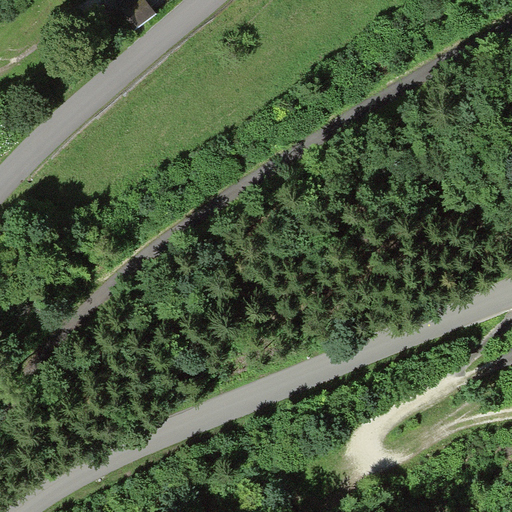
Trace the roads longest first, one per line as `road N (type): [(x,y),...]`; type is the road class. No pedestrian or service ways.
road 1 (tertiary): [(22,511),(121,452),(511,295)]
road 2 (tertiary): [(206,0),(90,96),(0,185)]
